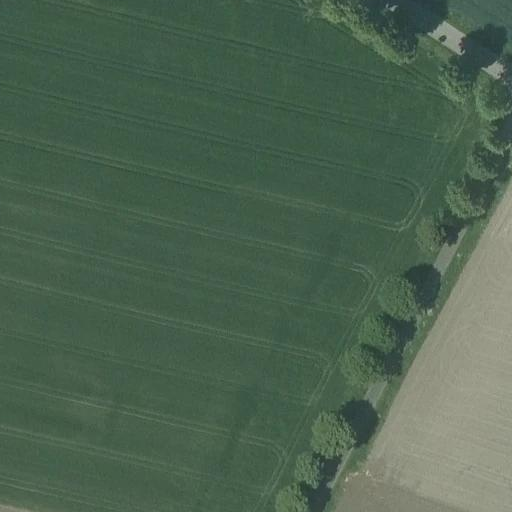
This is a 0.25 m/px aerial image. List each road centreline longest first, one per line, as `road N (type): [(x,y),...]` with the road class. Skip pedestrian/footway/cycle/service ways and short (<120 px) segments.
road 1 (unclassified): [(313,511),(511,131)]
road 2 (unclassified): [(381,0),(511,84)]
